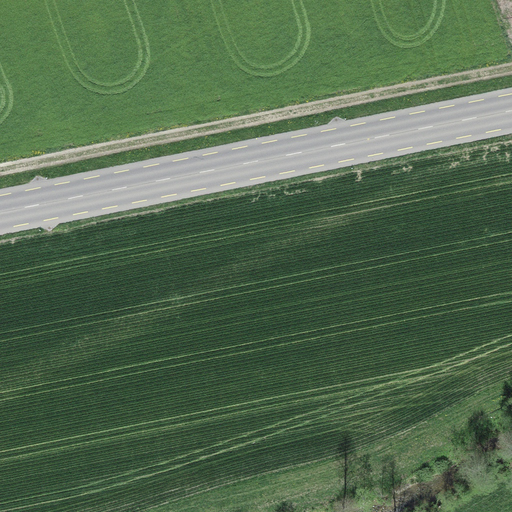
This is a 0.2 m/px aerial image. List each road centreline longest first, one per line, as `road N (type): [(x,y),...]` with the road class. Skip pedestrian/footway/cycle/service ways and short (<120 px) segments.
road 1 (track): [(0,169),(511,67)]
road 2 (primary): [(511,111),(0,212)]
